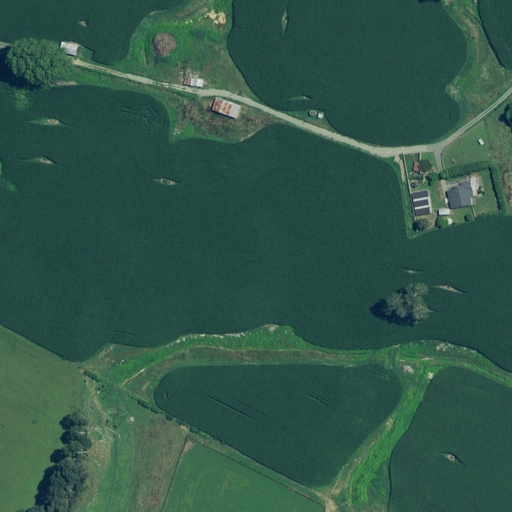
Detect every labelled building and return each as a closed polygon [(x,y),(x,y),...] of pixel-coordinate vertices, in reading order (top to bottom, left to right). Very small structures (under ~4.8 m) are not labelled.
[(78,45),(63,42),(61,53),(76,56),(78,45)] [(203,80),(185,78),(184,85),(203,87),(203,80)] [(235,104),(217,98),(212,110),(230,116),(237,119),(241,106),(235,104)] [(424,172),(425,164),(414,162),(413,171),(424,172)] [(474,197),(471,182),(461,184),(462,188),(448,191),(452,209),(472,205),(471,197),(474,197)]
